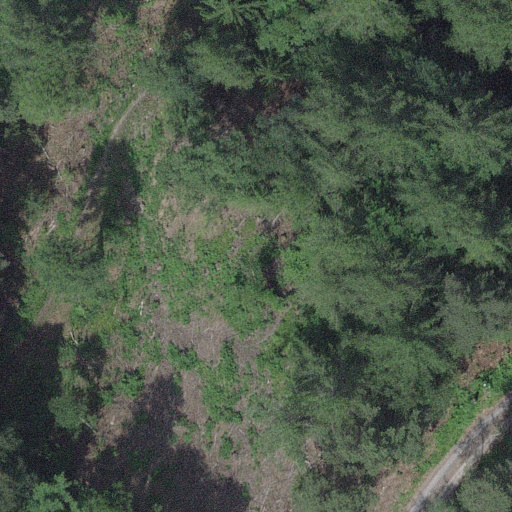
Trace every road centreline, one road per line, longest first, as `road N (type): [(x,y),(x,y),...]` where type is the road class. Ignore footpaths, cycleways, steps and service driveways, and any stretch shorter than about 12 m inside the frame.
road 1 (track): [(271,0),(127,107),(29,361),(0,376)]
road 2 (track): [(511,381),(435,444),(403,511)]
